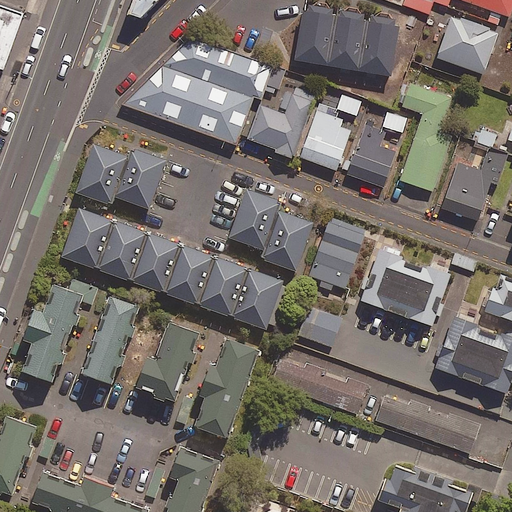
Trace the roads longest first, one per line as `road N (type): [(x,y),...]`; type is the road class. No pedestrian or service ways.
road 1 (residential): [(77,105),(511,259)]
road 2 (unclassified): [(77,105),(191,0)]
road 3 (trunk): [(0,232),(45,106)]
